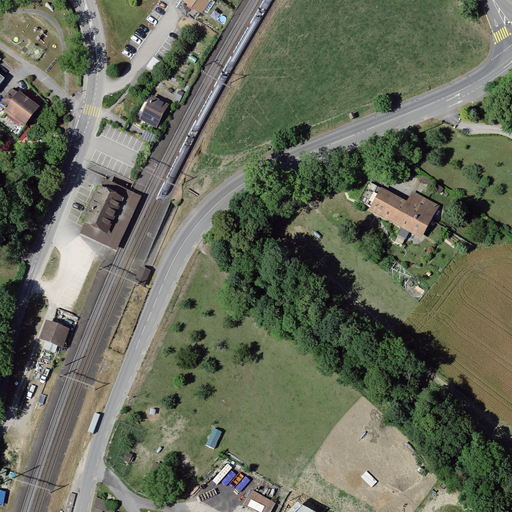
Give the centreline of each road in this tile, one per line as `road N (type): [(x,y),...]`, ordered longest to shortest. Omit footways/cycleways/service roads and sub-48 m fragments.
road 1 (tertiary): [(83,511),(109,418),(173,260),(196,225),(254,178),(440,100),(511,57)]
road 2 (tertiary): [(0,394),(21,302),(94,88),(95,46),(83,0)]
